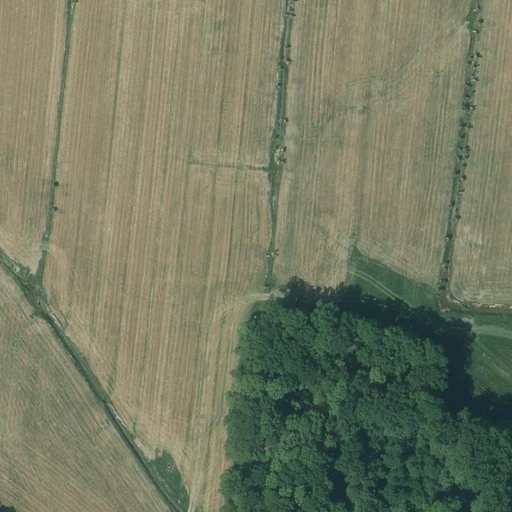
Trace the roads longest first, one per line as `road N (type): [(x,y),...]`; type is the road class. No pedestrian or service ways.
road 1 (track): [(511,460),(374,417),(364,434),(357,511)]
road 2 (track): [(189,511),(208,359)]
